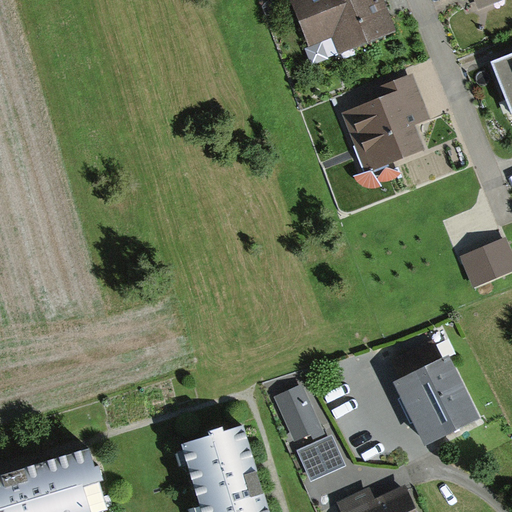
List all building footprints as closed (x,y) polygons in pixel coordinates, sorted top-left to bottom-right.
[(329,58),(391,35),(377,0),(292,0),(310,45),(322,40),(329,58)] [(477,0),(481,8),(499,0),(477,0)] [(511,59),(493,67),(510,117),(511,116),(511,59)] [(367,171),(423,148),(414,127),(429,121),(407,70),(365,88),(370,100),(342,112),(367,171)] [(478,287),(511,270),(511,264),(500,238),(463,255),(478,287)] [(425,440),(471,417),(444,363),(398,386),(425,440)] [(311,387),(285,395),(297,427),(312,423),(314,430),(325,426),(311,387)] [(179,443),(201,511),(268,511),(240,424),(179,443)] [(329,432),(302,440),(312,467),(342,458),(329,432)] [(0,481),(0,511),(98,511),(80,456),(0,481)] [(342,509),(343,511),(413,511),(402,488),(377,500),(373,493),(342,509)]
